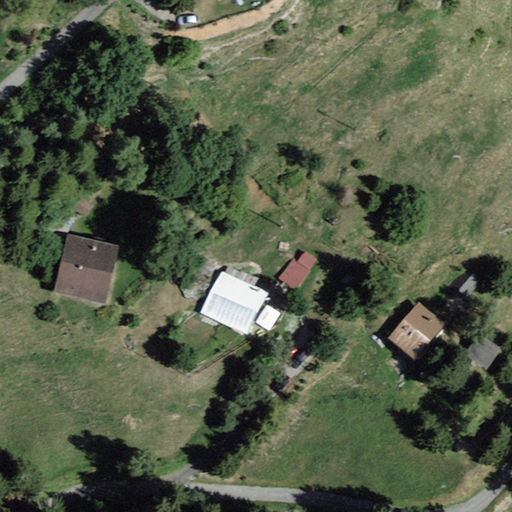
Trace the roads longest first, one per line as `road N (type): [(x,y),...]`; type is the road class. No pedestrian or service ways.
road 1 (unclassified): [(369,511),(182,492),(105,493),(54,511)]
road 2 (unclassified): [(0,96),(108,0)]
